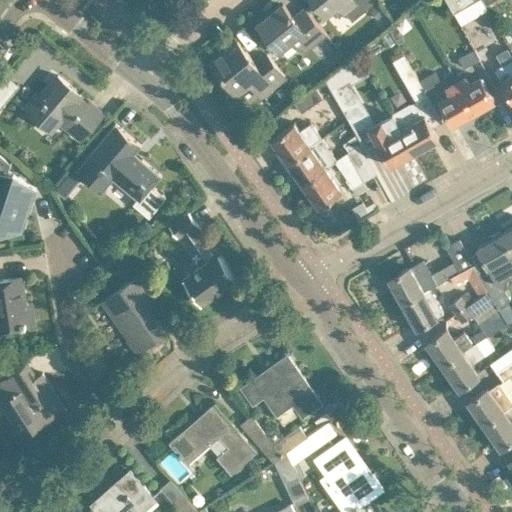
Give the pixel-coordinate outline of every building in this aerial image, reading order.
[(315,0),(326,13),(339,3),(352,20),(376,0),(315,0)] [(446,0),(453,11),(471,0),(446,0)] [(283,2),(258,23),(280,49),(293,38),(303,50),(326,31),(305,6),(294,16),(283,2)] [(285,75),(266,52),(255,61),(237,39),(212,60),(224,75),(225,74),(238,91),(251,80),(262,94),(285,75)] [(473,47),(458,56),(464,66),(479,57),(473,47)] [(426,93),(404,53),(393,60),(415,100),(426,93)] [(357,54),(342,66),(352,83),(369,73),(357,54)] [(511,57),(495,68),(511,98),(511,57)] [(431,71),(427,63),(414,69),(424,88),(441,80),(435,69),(431,71)] [(4,72),(0,76),(0,107),(20,84),(4,72)] [(37,93),(26,106),(52,129),(60,120),(81,138),(103,112),(89,100),(88,103),(79,96),(81,93),(58,74),(40,95),(37,93)] [(471,81),(467,75),(457,81),(473,110),(494,99),(481,75),(471,81)] [(439,98),(453,122),(473,110),(457,81),(447,86),(450,92),(439,98)] [(300,111),(322,97),(314,83),(294,101),(300,111)] [(392,111),(394,115),(401,127),(401,128),(414,151),(439,137),(425,113),(418,117),(409,101),(392,111)] [(377,141),(390,165),(414,151),(401,128),(401,127),(394,115),(373,127),(361,106),(347,114),(356,130),(357,132),(364,145),(366,148),(377,141)] [(294,121),(271,137),(279,148),(275,150),(283,161),(286,159),(287,160),(320,136),(309,121),(299,128),(294,121)] [(133,202),(150,216),(166,197),(153,186),(162,174),(135,152),(142,144),(115,122),(77,168),(97,185),(107,173),(137,198),(133,202)] [(357,132),(343,141),(348,150),(357,144),(359,148),(364,145),(357,132)] [(287,160),(303,182),(325,166),(325,165),(335,159),(336,158),(335,157),(320,136),(287,160)] [(375,173),(359,148),(357,144),(348,150),(344,152),(335,157),(336,158),(335,159),(352,188),(375,173)] [(0,225),(1,232),(21,230),(30,203),(23,200),(28,185),(19,177),(9,173),(12,165),(0,154),(0,225)] [(342,189),(330,173),(325,166),(303,182),(319,205),(342,189)] [(68,169),(54,187),(66,196),(80,178),(68,169)] [(177,235),(198,221),(190,210),(170,224),(177,235)] [(511,226),(502,232),(511,249),(511,226)] [(507,321),(511,317),(511,305),(490,267),(501,261),(508,274),(511,272),(511,249),(502,232),(477,246),(479,249),(470,255),(474,262),(488,289),(498,306),(507,321)] [(237,279),(219,253),(205,233),(194,241),(208,260),(183,278),(201,304),(237,279)] [(474,262),(470,255),(460,238),(446,245),(455,260),(443,267),(448,276),(451,274),(474,262)] [(410,265),(388,277),(402,302),(430,286),(437,282),(424,258),(410,266),(410,265)] [(488,289),(474,262),(451,274),(456,284),(469,276),(479,294),(488,289)] [(156,295),(140,273),(104,299),(138,348),(164,330),(159,322),(160,321),(158,317),(156,319),(145,303),(156,295)] [(0,327),(29,323),(22,276),(0,278),(0,327)] [(416,327),(434,317),(444,311),(430,286),(402,302),(416,327)] [(498,306),(488,289),(479,294),(474,297),(456,312),(461,321),(476,311),(480,317),(498,306)] [(480,317),(477,319),(481,326),(486,334),(507,322),(499,307),(498,306),(480,317)] [(447,327),(426,341),(443,364),(473,343),(463,329),(454,336),(447,327)] [(459,388),(480,373),(471,361),(481,355),(494,346),(486,334),(473,343),(443,364),(459,388)] [(496,370),(511,358),(511,346),(490,362),(496,370)] [(252,377),(241,385),(253,403),(264,395),(277,414),(293,403),(302,416),(321,402),(305,379),(306,378),(288,352),(268,366),(269,368),(254,378),(252,377)] [(511,358),(496,370),(502,379),(511,372),(511,358)] [(26,382),(16,367),(0,377),(0,400),(13,420),(21,414),(25,420),(35,413),(41,423),(63,408),(50,389),(53,387),(43,371),(26,382)] [(488,386),(468,400),(484,424),(511,403),(511,399),(499,381),(489,388),(488,386)] [(170,441),(187,461),(209,442),(218,452),(215,454),(231,471),(257,449),(215,401),(170,441)] [(511,403),(484,424),(501,447),(511,438),(511,403)] [(251,413),(240,422),(274,458),(281,454),(273,442),(272,442),(251,413)] [(328,420),(307,436),(289,448),(294,461),(337,431),(328,420)] [(298,424),(273,442),(281,454),(289,448),(307,436),(298,424)] [(344,436),(316,456),(326,471),(321,475),(346,511),(348,511),(353,509),(353,510),(358,506),(358,505),(383,487),(373,472),(371,474),(344,436)] [(299,476),(293,462),(294,461),(289,448),(281,454),(274,458),(275,459),(286,482),(299,476)] [(97,509),(93,511),(134,511),(154,495),(130,468),(109,487),(112,490),(94,506),(97,509)] [(172,511),(191,511),(198,508),(171,477),(161,486),(178,507),(172,511)] [(295,511),(291,502),(270,511),(255,511),(254,509),(248,511),(295,511)]
